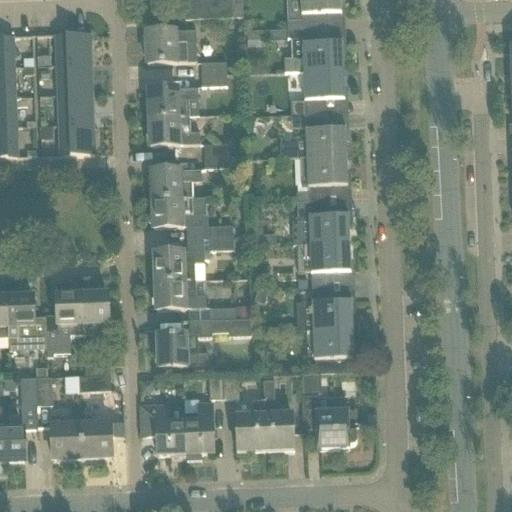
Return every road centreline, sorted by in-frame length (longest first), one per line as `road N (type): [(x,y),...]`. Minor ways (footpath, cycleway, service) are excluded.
road 1 (residential): [(136,507),(111,0)]
road 2 (tertiary): [(463,511),(436,14)]
road 3 (residential): [(397,495),(381,0)]
road 4 (residential): [(136,507),(397,495)]
road 5 (residential): [(8,511),(136,507)]
